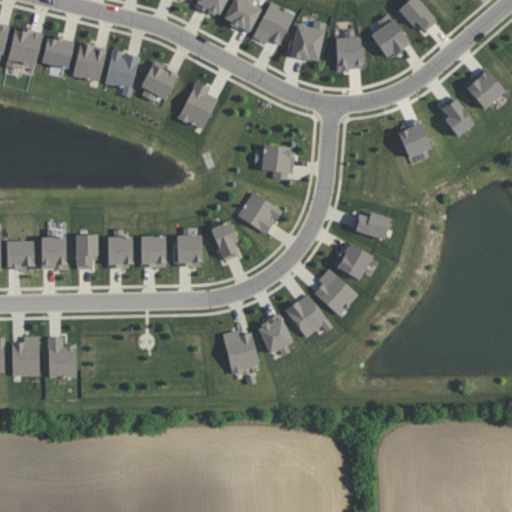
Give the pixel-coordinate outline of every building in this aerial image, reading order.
[(196,0),(194,4),(218,16),(226,0),(196,0)] [(250,31),(260,6),(250,2),(250,0),(233,0),(225,21),(250,31)] [(420,33),(436,21),(420,0),(408,0),(400,6),(420,33)] [(280,44),(294,13),(270,1),(253,36),(266,42),(268,38),(280,44)] [(371,32),(386,57),(409,44),(390,12),(377,20),(381,27),(371,32)] [(9,23),(0,20),(0,59),(1,60),(9,23)] [(326,22),(314,20),(312,26),(296,23),(289,54),(318,61),(326,22)] [(35,65),(43,32),(15,26),(5,65),(20,69),(22,62),(35,65)] [(345,32),(345,37),(335,37),(336,69),(362,68),(361,32),(345,32)] [(48,34),(41,60),(67,67),(75,41),(48,34)] [(106,46),(79,41),(73,76),(100,81),(106,46)] [(105,82),(123,86),(121,94),(131,96),(139,55),(124,52),(124,50),(112,48),(105,82)] [(153,100),(156,93),(165,98),(178,72),(154,60),(138,92),(153,100)] [(465,85),(484,108),(505,91),(486,67),(465,85)] [(178,117),(203,129),(218,97),(208,92),(210,87),(195,80),(178,117)] [(457,135),(474,123),(455,97),(441,107),(447,115),(444,118),(457,135)] [(398,126),(406,155),(430,149),(422,120),(398,126)] [(261,169),(273,171),(272,177),(290,179),(294,147),(264,143),(261,169)] [(282,208),(252,191),(237,216),(267,233),(282,208)] [(390,217),(369,211),(368,215),(358,212),(353,229),(384,238),(390,217)] [(242,253),(230,220),(211,227),(222,260),(242,253)] [(40,236),(47,236),(47,229),(55,228),(55,236),(65,235),(66,268),(41,269),(40,236)] [(201,234),(191,234),(191,230),(173,230),(174,263),(179,262),(179,264),(202,263),(201,234)] [(98,258),(97,233),(75,233),(75,268),(92,268),(92,258),(98,258)] [(140,235),(141,267),(166,266),(165,234),(140,235)] [(132,235),(107,235),(108,267),(132,267),(132,235)] [(34,240),(6,240),(6,268),(34,268),(34,240)] [(373,255),(348,241),(334,265),(359,279),(373,255)] [(313,292),(339,315),(358,293),(328,267),(318,280),(322,283),(313,292)] [(325,330),(332,326),(308,292),(285,308),(305,337),(322,325),(325,330)] [(268,353),(280,348),(283,354),(290,351),(287,344),(292,342),(281,314),(256,324),(268,353)] [(222,332),(231,372),(259,366),(252,331),(239,334),(238,329),(222,332)] [(40,374),(39,335),(23,335),(23,341),(11,341),(12,375),(40,374)] [(76,344),(63,344),(63,335),(47,336),(48,377),(76,376),(76,344)]
